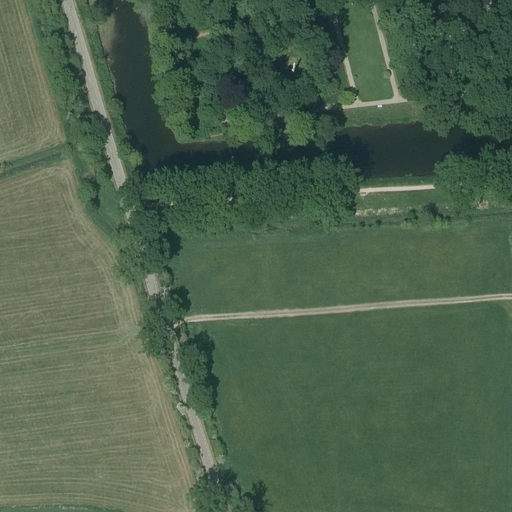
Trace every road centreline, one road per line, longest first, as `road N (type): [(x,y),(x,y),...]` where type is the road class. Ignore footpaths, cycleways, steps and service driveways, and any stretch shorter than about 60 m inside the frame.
road 1 (secondary): [(222,511),(66,0)]
road 2 (track): [(165,328),(193,318),(511,296)]
